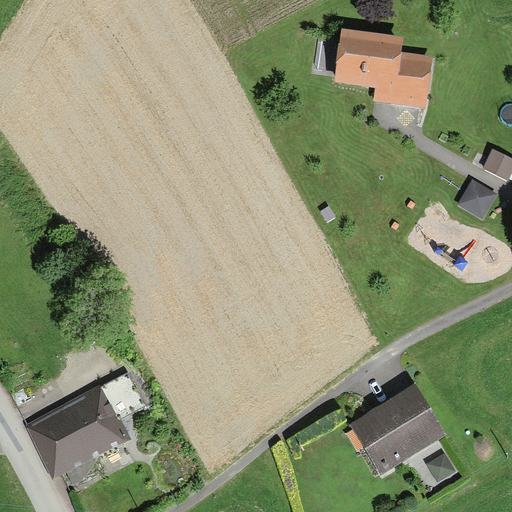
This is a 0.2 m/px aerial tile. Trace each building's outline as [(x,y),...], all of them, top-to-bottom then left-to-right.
[(319,72),(336,74),(340,38),(323,36),(319,72)] [(392,62),(394,50),(345,44),(340,78),(381,84),(380,94),(419,99),(423,66),(392,62)] [(511,159),(494,151),(485,168),(510,181),(511,176),(511,159)] [(487,218),(500,194),(473,180),(461,205),(487,218)] [(352,424),(384,473),(437,438),(405,389),(352,424)] [(55,474),(122,435),(99,395),(32,433),(55,474)]
